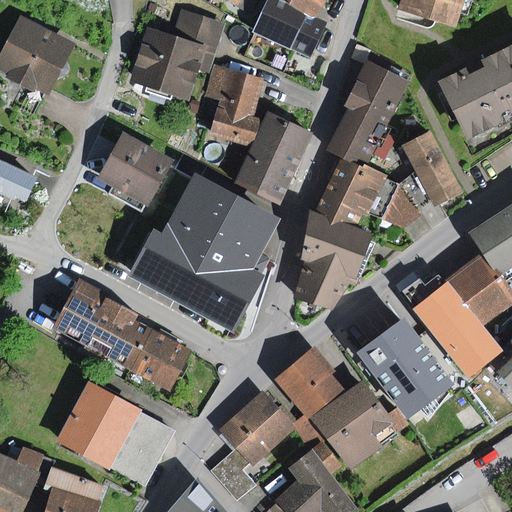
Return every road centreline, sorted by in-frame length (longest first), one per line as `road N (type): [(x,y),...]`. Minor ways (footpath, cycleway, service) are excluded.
road 1 (residential): [(357,0),(269,373)]
road 2 (residential): [(511,191),(269,373)]
road 3 (residential): [(269,373),(72,268),(0,241)]
